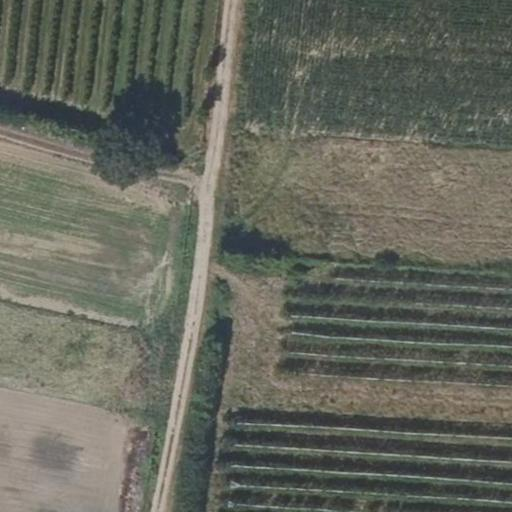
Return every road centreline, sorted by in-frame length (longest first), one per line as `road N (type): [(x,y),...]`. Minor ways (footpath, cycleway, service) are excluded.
road 1 (track): [(209,178),(158,511)]
road 2 (track): [(231,0),(209,178)]
